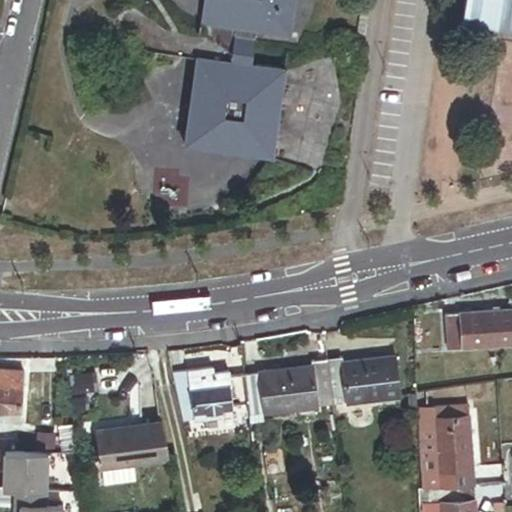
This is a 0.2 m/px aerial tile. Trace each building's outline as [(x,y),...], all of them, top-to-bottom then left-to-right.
[(293,0),(205,0),(202,25),(236,30),(231,63),(198,58),(185,145),(272,157),(284,70),(249,66),(254,32),(288,37),(293,0)] [(511,0),(464,0),(461,26),(511,32),(511,0)] [(447,350),(511,344),(511,309),(444,314),(447,350)] [(339,359),(326,360),(330,400),(331,406),(398,398),(394,358),(340,364),(339,359)] [(330,400),(326,360),(311,362),(311,367),(243,375),(248,415),(317,407),(316,401),(330,400)] [(101,384),(101,368),(77,370),(77,385),(101,384)] [(212,369),(172,373),(183,422),(220,418),(220,412),(232,411),(228,371),(213,373),(212,369)] [(6,388),(7,377),(0,376),(0,410),(19,412),(20,389),(6,388)] [(21,378),(7,377),(6,388),(20,389),(21,378)] [(94,402),(93,387),(74,388),(75,403),(94,402)] [(416,408),(433,406),(426,391),(415,392),(415,393),(416,408)] [(415,393),(407,394),(407,410),(416,408),(415,393)] [(466,417),(468,414),(467,404),(433,406),(432,409),(433,420),(466,417)] [(418,410),(424,490),(426,489),(439,488),(433,420),(432,409),(418,410)] [(466,417),(433,420),(439,488),(472,486),(466,417)] [(161,423),(97,432),(102,470),(133,465),(166,461),(161,423)] [(45,496),(46,457),(0,456),(0,457),(0,494),(10,495),(17,495),(45,496)] [(133,465),(102,470),(104,484),(135,480),(133,465)] [(439,488),(426,489),(428,505),(440,504),(440,511),(474,511),(472,486),(439,488)] [(44,511),(45,496),(17,495),(16,511),(44,511)]
